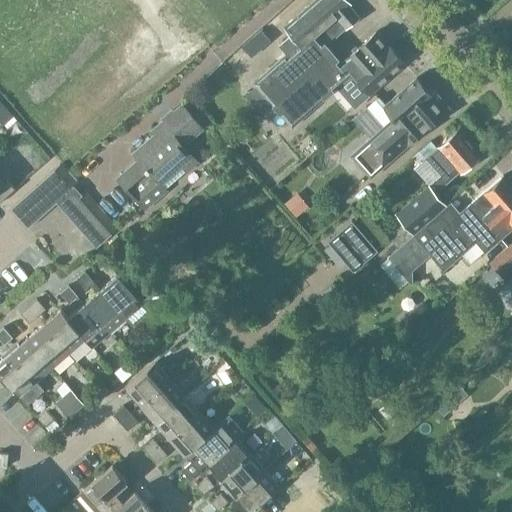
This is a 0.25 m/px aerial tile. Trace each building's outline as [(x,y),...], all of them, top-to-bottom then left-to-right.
[(175,0),(171,3),(200,37),(223,17),(242,0),(175,0)] [(254,84),(270,102),(330,49),(326,44),(358,16),(349,6),(350,5),(345,0),(315,0),(285,27),(292,35),(280,46),(287,55),(254,84)] [(342,62),(330,49),(270,102),(292,127),(334,91),(343,102),(358,88),(366,98),(405,64),(388,44),(386,45),(376,33),(342,62)] [(352,156),(370,176),(407,144),(422,130),(424,132),(427,129),(446,112),(415,78),(383,106),(376,98),(367,106),(385,126),(352,156)] [(165,190),(163,187),(183,169),(180,165),(191,156),(181,145),(199,129),(200,128),(181,105),(153,129),(151,130),(154,134),(132,153),(138,160),(118,178),(144,209),(165,190)] [(14,117),(5,124),(8,128),(17,120),(14,117)] [(439,144),(426,156),(441,174),(428,186),(434,193),(461,170),(481,153),(460,129),(459,128),(458,129),(440,145),(439,144)] [(77,185),(61,166),(16,206),(11,210),(15,214),(28,228),(51,207),(56,203),(95,247),(116,229),(83,191),(80,193),(74,187),(77,185)] [(451,204),(415,236),(445,270),(477,242),(486,252),(511,229),(511,185),(503,176),(460,214),(451,204)] [(0,178),(0,200),(14,189),(6,180),(4,183),(0,178)] [(404,224),(413,234),(445,205),(428,186),(395,214),(404,224)] [(296,196),(286,205),(297,218),(307,209),(296,196)] [(353,272),(377,251),(351,221),(327,242),(353,272)] [(404,224),(383,242),(391,252),(413,234),(404,224)] [(511,248),(496,263),(510,279),(511,277),(511,248)] [(112,279),(101,289),(126,318),(143,303),(141,301),(152,288),(132,264),(126,269),(125,268),(112,279)] [(78,277),(86,287),(94,281),(86,271),(78,277)] [(333,284),(324,292),(330,298),(338,290),(333,284)] [(61,292),(69,302),(77,295),(69,285),(61,292)] [(101,289),(84,303),(109,332),(126,318),(101,289)] [(37,297),(28,305),(37,315),(46,307),(37,297)] [(84,303),(68,317),(86,338),(85,338),(92,347),(109,332),(84,303)] [(37,315),(28,305),(21,311),(29,321),(37,315)] [(61,309),(44,324),(69,353),(85,338),(86,338),(68,317),(61,309)] [(415,310),(402,321),(411,331),(427,317),(421,310),(415,310)] [(44,324),(28,338),(53,367),(69,353),(44,324)] [(0,328),(0,337),(4,343),(13,336),(4,325),(0,328)] [(197,328),(188,336),(202,351),(211,343),(197,328)] [(28,338),(11,352),(36,381),(53,367),(28,338)] [(11,352),(0,361),(0,373),(20,396),(28,405),(44,390),(36,381),(11,352)] [(382,355),(380,372),(402,374),(404,357),(382,355)] [(130,359),(115,373),(123,382),(138,369),(130,359)] [(127,387),(142,404),(171,378),(156,362),(127,387)] [(142,404),(156,420),(185,395),(171,378),(142,404)] [(345,388),(335,396),(348,411),(358,402),(345,388)] [(83,406),(70,391),(53,404),(66,420),(83,406)] [(453,392),(435,408),(443,418),(461,402),(453,392)] [(156,420),(170,437),(199,411),(185,395),(156,420)] [(261,401),(252,410),(258,417),(268,408),(261,401)] [(114,414),(121,422),(131,413),(124,405),(114,414)] [(45,408),(37,415),(46,425),(54,418),(45,408)] [(185,454),(193,447),(214,428),(213,427),(199,411),(170,437),(185,454)] [(131,413),(121,422),(128,430),(138,421),(131,413)] [(193,447),(207,463),(236,437),(221,420),(213,427),(214,428),(193,447)] [(282,425),(273,433),(277,439),(287,430),(286,429),(282,425)] [(207,463),(221,479),(251,453),(236,437),(207,463)] [(142,447),(150,455),(160,446),(153,438),(142,447)] [(160,446),(150,455),(156,462),(166,454),(160,446)] [(0,452),(0,466),(7,467),(8,453),(0,452)] [(221,479),(236,496),(265,469),(251,453),(221,479)] [(200,454),(182,470),(189,478),(207,462),(200,454)] [(84,490),(80,493),(84,497),(96,511),(101,511),(102,511),(106,508),(109,511),(110,511),(119,504),(112,496),(120,488),(128,482),(112,465),(107,469),(84,490)] [(265,469),(236,496),(249,511),(266,511),(259,505),(280,486),(265,469)] [(197,487),(204,495),(214,487),(207,478),(197,487)] [(109,511),(106,508),(102,511),(143,511),(149,507),(135,490),(128,497),(124,492),(120,488),(112,496),(119,504),(110,511),(109,511)] [(211,503),(218,511),(228,503),(221,494),(211,503)]
